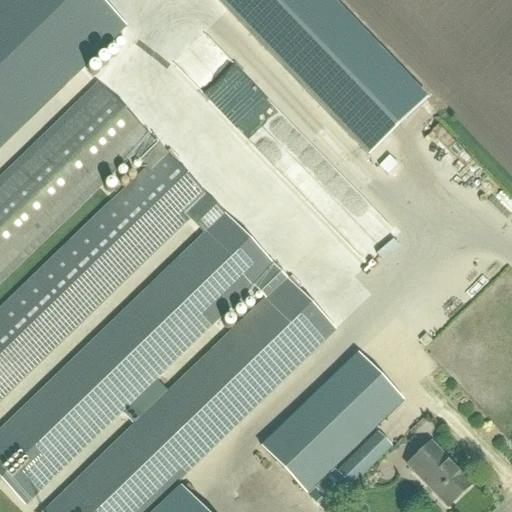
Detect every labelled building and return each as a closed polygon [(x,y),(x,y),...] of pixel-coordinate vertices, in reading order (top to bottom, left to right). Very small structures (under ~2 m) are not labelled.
[(0,0),(0,148),(124,28),(97,0),(0,0)] [(329,0),(217,0),(367,158),(426,102),(329,0)] [(0,403),(192,217),(208,233),(0,434),(0,481),(24,507),(259,280),(273,294),(47,511),(147,511),(334,332),(94,84),(0,175),(0,283),(133,155),(147,170),(0,312),(0,403)] [(425,350),(432,343),(426,336),(418,343),(425,350)] [(334,471),(375,432),(402,404),(357,357),(262,449),(308,496),(334,471)] [(334,471),(308,496),(322,511),(326,511),(390,449),(377,434),(336,474),(334,471)] [(447,510),(471,487),(431,445),(407,468),(447,510)] [(200,511),(181,491),(158,511),(200,511)]
